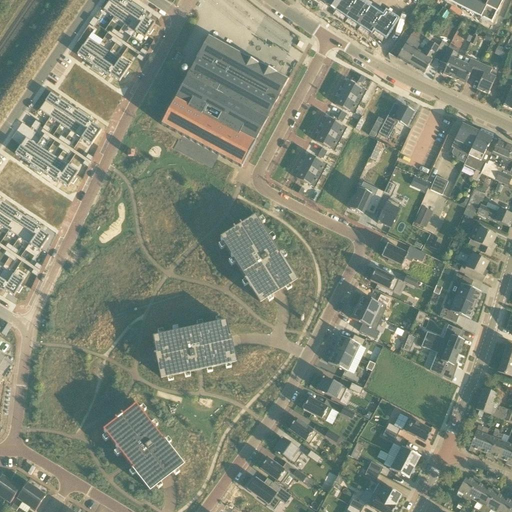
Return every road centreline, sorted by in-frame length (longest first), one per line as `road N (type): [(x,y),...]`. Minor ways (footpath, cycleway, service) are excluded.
road 1 (residential): [(330,39),(257,177),(264,194),(355,238),(359,251),(283,401),(204,511)]
road 2 (residential): [(27,328),(146,81)]
road 3 (residential): [(0,140),(72,31),(146,81)]
road 4 (tertiary): [(445,453),(511,257)]
road 5 (tertiary): [(511,128),(330,39)]
road 6 (residential): [(13,451),(27,328)]
